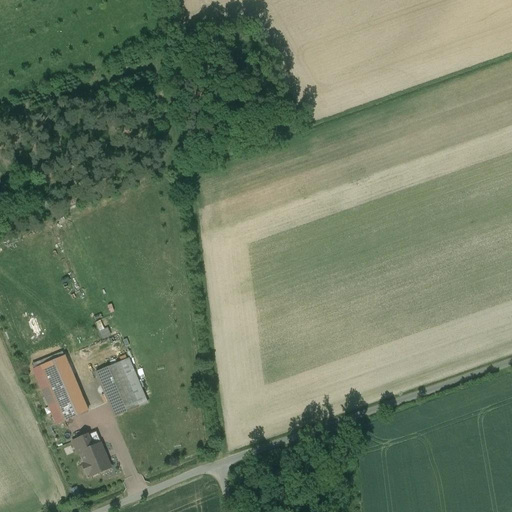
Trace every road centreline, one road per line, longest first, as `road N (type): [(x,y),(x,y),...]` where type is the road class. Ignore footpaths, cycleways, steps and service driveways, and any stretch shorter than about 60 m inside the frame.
road 1 (unclassified): [(221,464),(511,363)]
road 2 (unclassified): [(104,511),(221,464)]
